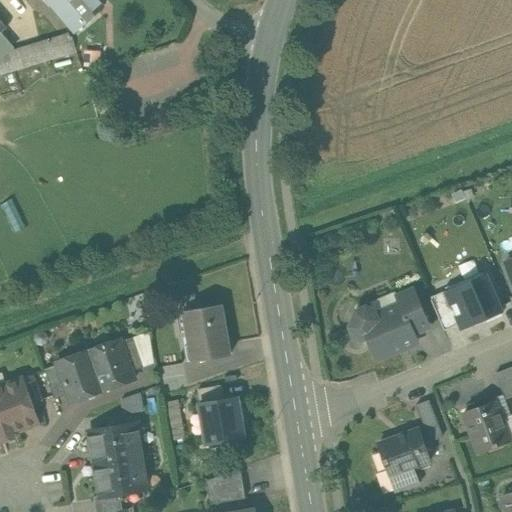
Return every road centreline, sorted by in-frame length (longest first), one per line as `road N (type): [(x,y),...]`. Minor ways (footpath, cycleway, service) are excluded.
road 1 (secondary): [(297,427),(257,174),(264,51)]
road 2 (residential): [(297,427),(511,339)]
